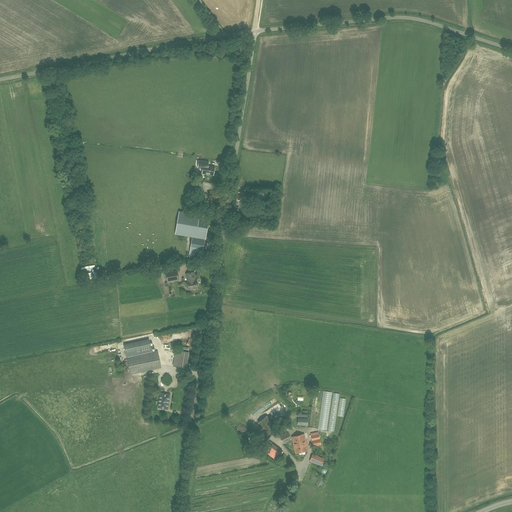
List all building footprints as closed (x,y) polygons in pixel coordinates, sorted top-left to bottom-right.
[(197,169),(202,169),(201,174),(213,176),(214,168),(203,166),(204,162),(198,161),(197,169)] [(202,184),(194,183),(193,195),(200,196),(202,184)] [(221,202),(223,192),(210,190),(209,200),(221,202)] [(220,211),(220,204),(211,203),(210,210),(220,211)] [(175,234),(205,239),(208,223),(198,221),(198,219),(199,215),(179,212),(175,234)] [(167,281),(176,279),(175,271),(165,273),(167,281)] [(194,280),(195,280),(195,279),(195,278),(195,277),(194,276),(194,272),(186,273),(188,281),(187,282),(194,281),(194,280)] [(194,281),(187,282),(188,289),(192,289),(193,289),(196,289),(196,288),(198,288),(197,280),(195,280),(194,280),(194,281)] [(124,343),(126,351),(149,346),(147,336),(139,338),(140,342),(135,343),(135,341),(131,342),(130,341),(124,343)] [(151,346),(124,352),(126,358),(152,352),(151,346)] [(188,352),(176,350),(173,366),(186,368),(188,352)] [(131,374),(162,368),(158,351),(127,358),(131,374)] [(163,404),(168,405),(170,395),(160,393),(159,401),(163,402),(163,404)] [(168,410),(168,405),(163,404),(163,402),(159,401),(158,408),(168,410)] [(268,436),(277,428),(266,415),(257,423),(268,436)] [(283,444),(292,440),(288,432),(279,436),(283,444)] [(311,435),(312,442),(313,447),(321,445),(320,440),(319,433),(311,435)] [(296,453),(307,451),(304,434),(292,437),(296,453)] [(283,451),(274,444),(271,442),(265,451),(276,459),(283,451)] [(322,465),(324,459),(313,454),(310,460),(322,465)] [(306,462),(301,477),(305,478),(310,463),(306,462)]
